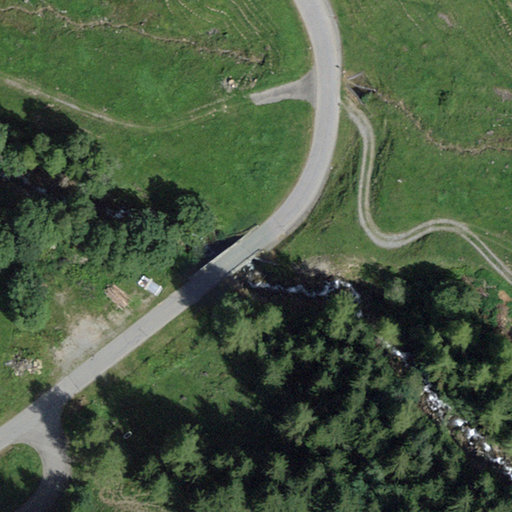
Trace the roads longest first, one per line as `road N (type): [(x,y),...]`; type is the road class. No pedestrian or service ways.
road 1 (unclassified): [(45,411),(219,286),(292,210),(314,126),(323,39)]
road 2 (track): [(0,69),(130,117),(258,97),(323,39)]
road 3 (track): [(45,411),(250,463)]
